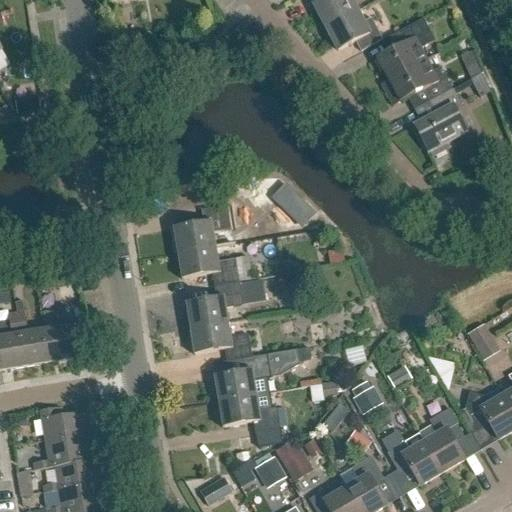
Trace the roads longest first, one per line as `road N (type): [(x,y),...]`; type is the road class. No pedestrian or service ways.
road 1 (residential): [(136,385),(80,0)]
road 2 (residential): [(465,213),(433,201),(254,0)]
road 3 (residential): [(0,406),(136,385)]
road 4 (residential): [(157,511),(136,385)]
